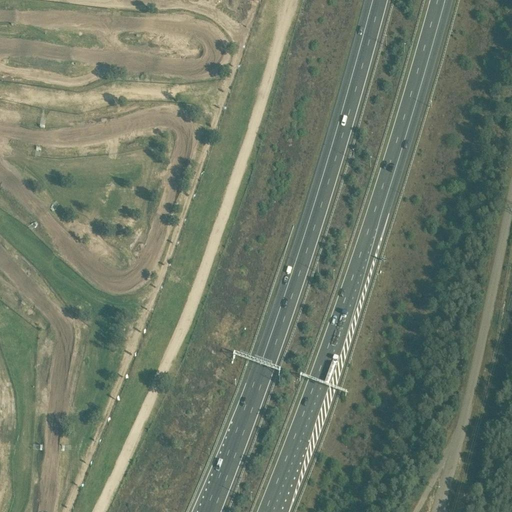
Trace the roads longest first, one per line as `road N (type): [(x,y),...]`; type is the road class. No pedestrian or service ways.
road 1 (track): [(289,0),(193,302),(102,511)]
road 2 (motorway): [(263,511),(327,349),(436,0)]
road 3 (motorway): [(379,0),(324,193),(212,511)]
road 4 (unclassified): [(436,511),(511,195)]
